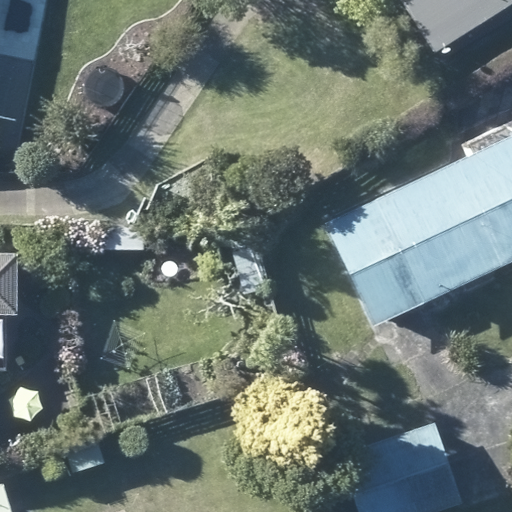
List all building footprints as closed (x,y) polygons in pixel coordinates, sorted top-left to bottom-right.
[(507,0),(381,0),(382,1),(417,56),(430,49),(507,0)] [(511,287),(511,133),(451,163),(313,229),(363,333),(422,305),(502,266),(511,287)] [(94,253),(136,252),(136,228),(93,229),(94,253)] [(428,511),(449,505),(422,429),(335,460),(353,511),(428,511)] [(62,476),(93,466),(87,445),(56,456),(62,476)]
